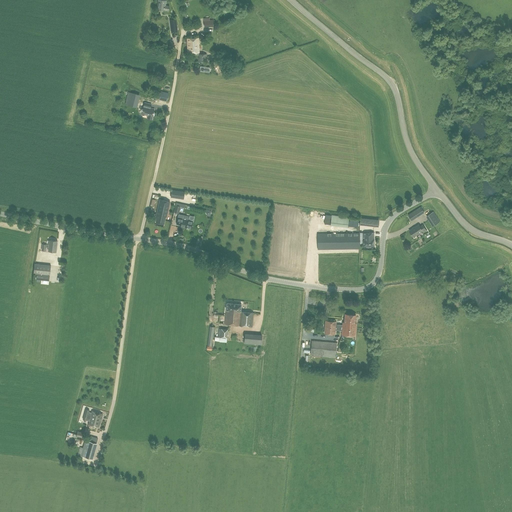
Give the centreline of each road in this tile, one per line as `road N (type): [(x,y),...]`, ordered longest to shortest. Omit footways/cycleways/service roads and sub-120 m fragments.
road 1 (tertiary): [(140,239),(272,280),(362,289),(377,275),(390,220),(437,189)]
road 2 (tertiary): [(437,189),(412,154),(391,81),(291,0)]
road 3 (unclassified): [(172,0),(181,40),(140,239)]
road 4 (tertiary): [(0,213),(140,239)]
